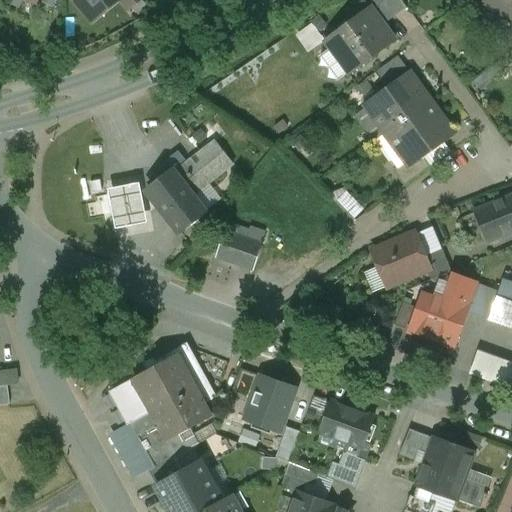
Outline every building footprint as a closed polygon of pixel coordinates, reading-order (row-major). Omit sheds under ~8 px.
[(76,0),(75,1),(88,15),(104,2),(108,7),(117,0),(76,0)] [(141,0),(120,0),(129,10),(141,0)] [(401,0),(373,0),(368,4),(371,7),(372,7),(384,24),(407,7),(401,0)] [(511,0),(486,0),(485,1),(484,2),(511,38),(511,36),(511,0)] [(371,7),(325,41),(349,74),(395,39),(384,24),(372,7),(371,7)] [(398,56),(375,72),(389,91),(412,74),(398,56)] [(389,91),(366,108),(384,133),(387,131),(430,99),(412,74),(389,91)] [(430,99),(387,131),(408,159),(409,161),(420,152),(452,129),(430,99)] [(215,140),(174,172),(192,196),(233,164),(215,140)] [(420,152),(409,161),(408,159),(393,170),(404,185),(430,166),(420,152)] [(174,172),(173,171),(147,190),(179,231),(204,212),(192,196),(174,172)] [(139,184),(107,190),(116,230),(147,224),(139,184)] [(511,194),(474,210),(487,242),(511,232),(511,194)] [(256,237),(249,235),(247,239),(226,232),(217,257),(253,270),(262,245),(254,242),(256,237)] [(414,235),(373,252),(388,285),(427,269),(429,268),(423,255),(414,235)] [(442,247),(423,255),(429,268),(427,269),(432,280),(452,272),(442,247)] [(446,296),(436,292),(433,300),(422,296),(410,331),(454,347),(467,311),(469,305),(467,304),(472,289),(475,282),(454,274),(446,296)] [(511,283),(502,280),(498,291),(488,319),(489,319),(511,326),(511,283)] [(498,291),(476,283),(474,289),(472,289),(467,304),(469,305),(467,311),(488,319),(498,291)] [(414,306),(403,302),(395,325),(406,329),(414,306)] [(511,363),(478,351),(470,374),(511,388),(511,363)] [(177,354),(133,378),(134,380),(151,411),(158,424),(167,440),(168,440),(211,416),(177,354)] [(16,369),(0,370),(0,386),(8,385),(18,384),(16,369)] [(296,388),(261,376),(251,404),(257,406),(251,423),(280,433),(296,388)] [(113,390),(130,423),(151,411),(134,380),(113,390)] [(0,405),(10,404),(8,385),(0,386),(0,405)] [(372,418),(332,403),(332,402),(331,401),(319,434),(320,434),(321,433),(349,443),(345,454),(358,458),(362,448),(363,449),(374,418),(373,417),(372,418)] [(151,411),(130,423),(137,435),(158,424),(151,411)] [(232,414),(225,433),(240,439),(248,421),(232,414)] [(167,440),(158,424),(137,435),(154,467),(172,458),(177,455),(168,440),(167,440)] [(301,433),(287,428),(276,457),(289,463),(301,433)] [(429,436),(410,429),(399,455),(415,461),(419,450),(430,454),(436,440),(433,440),(434,438),(429,437),(429,436)] [(474,452),(434,438),(433,440),(436,440),(430,454),(427,465),(425,464),(418,485),(423,487),(419,498),(428,501),(432,490),(481,508),(485,496),(487,497),(488,494),(486,493),(488,487),(464,478),(474,452)] [(345,454),(343,453),(339,465),(332,462),(326,479),(333,481),(355,490),(366,461),(358,458),(345,454)] [(172,458),(154,467),(149,471),(157,486),(181,473),(172,458)] [(200,511),(227,498),(219,484),(215,486),(202,462),(181,473),(157,486),(156,487),(170,511),(200,511)] [(319,475),(289,463),(281,487),(298,493),(303,495),(307,486),(314,488),(319,475)] [(326,479),(319,475),(314,488),(307,486),(303,495),(325,503),(333,481),(326,479)] [(303,495),(298,493),(290,511),(330,511),(332,507),(332,505),(325,503),(303,495)] [(227,498),(200,511),(240,511),(231,495),(227,498)] [(419,498),(410,495),(405,509),(411,511),(432,511),(435,504),(419,498)]
